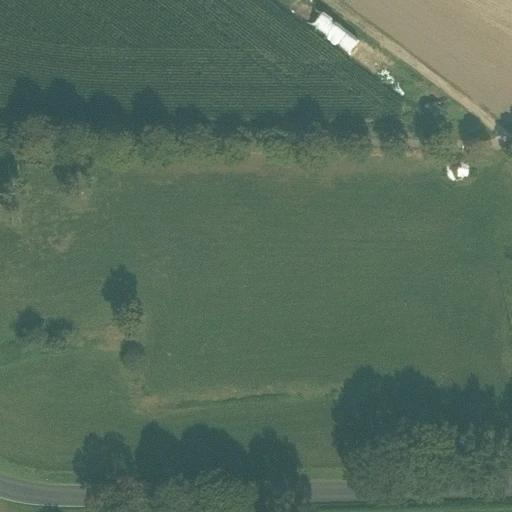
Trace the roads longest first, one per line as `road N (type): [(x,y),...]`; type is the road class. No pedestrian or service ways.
road 1 (tertiary): [(0,482),(43,494),(511,486)]
road 2 (track): [(0,134),(511,147)]
road 3 (track): [(324,0),(511,142)]
